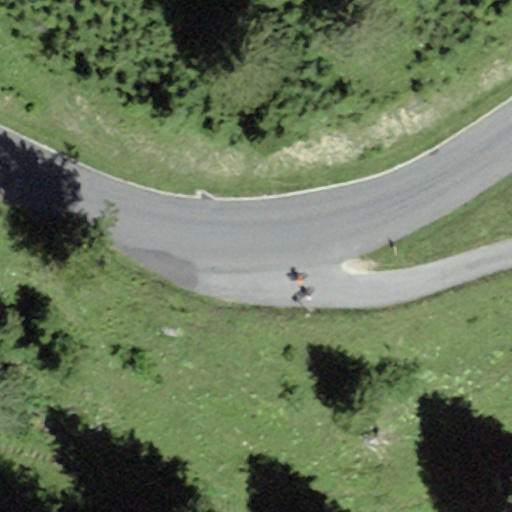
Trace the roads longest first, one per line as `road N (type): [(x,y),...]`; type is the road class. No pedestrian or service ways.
road 1 (tertiary): [(511,133),(456,171),(343,221),(244,236),(140,222),(0,159)]
road 2 (track): [(244,236),(308,287),(367,292),(511,255)]
